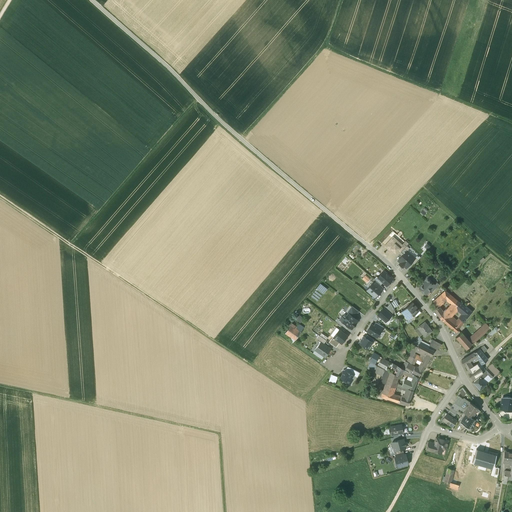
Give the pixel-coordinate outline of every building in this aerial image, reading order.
[(396,242),(391,239),(385,246),(390,251),(392,248),(396,252),(398,250),(401,246),(397,241),(396,242)] [(398,250),(400,252),(408,244),(405,242),(398,250)] [(406,246),(400,252),(403,255),(406,251),(407,251),(409,248),(406,246)] [(407,251),(406,251),(403,255),(398,261),(400,263),(399,264),(403,267),(404,266),(406,268),(411,262),(415,258),(414,258),(407,251)] [(384,271),(378,278),(377,278),(383,283),(386,286),(393,279),(384,271)] [(380,285),(383,283),(377,278),(378,278),(377,276),(374,279),(376,281),(380,285)] [(429,279),(428,278),(427,278),(426,279),(426,281),(423,284),(422,285),(420,287),(419,289),(426,295),(431,289),(434,285),(431,282),(429,281),(429,279)] [(380,285),(376,281),(374,284),(380,290),(383,287),(380,285)] [(369,287),(367,290),(375,298),(381,291),(380,290),(374,284),(373,283),(369,287)] [(459,302),(445,291),(441,294),(446,299),(451,304),(455,307),(459,302)] [(441,294),(433,302),(438,307),(439,306),(446,299),(441,294)] [(412,302),(401,311),(408,319),(413,314),(418,310),(416,307),(416,306),(415,305),(414,305),(412,302)] [(459,302),(455,307),(456,308),(455,308),(460,312),(465,307),(459,302)] [(384,308),(391,315),(395,311),(393,308),(391,303),(387,307),(386,306),(384,308)] [(451,304),(448,308),(452,312),(455,308),(456,308),(455,307),(451,304)] [(359,312),(352,306),(347,313),(349,314),(354,318),(359,312)] [(438,307),(434,310),(438,316),(443,311),(439,306),(438,307)] [(465,307),(460,312),(462,313),(463,314),(462,315),(466,318),(472,311),(466,306),(465,307)] [(384,308),(378,315),(385,322),(391,315),(384,308)] [(448,308),(444,313),(443,311),(438,316),(439,318),(443,321),(450,315),(452,312),(448,308)] [(460,312),(455,308),(452,312),(450,315),(457,321),(462,315),(461,314),(462,313),(460,312)] [(339,320),(342,322),(349,314),(347,313),(345,312),(339,320)] [(354,318),(349,314),(342,322),(347,326),(348,326),(352,328),(353,327),(356,324),(355,324),(358,321),(354,318)] [(457,321),(450,315),(443,321),(456,332),(461,325),(457,321)] [(462,315),(457,321),(461,325),(466,318),(462,315)] [(425,322),(418,327),(425,336),(431,331),(425,322)] [(485,323),(467,339),(472,344),(490,327),(485,323)] [(297,328),(291,324),(285,333),(291,337),(290,339),(294,342),(304,328),(300,324),(297,328)] [(374,325),(371,324),(367,331),(370,333),(373,335),(377,337),(381,330),(374,325)] [(496,327),(488,334),(491,336),(498,329),(496,327)] [(340,342),(342,343),(347,336),(339,330),(334,337),(340,342)] [(467,339),(461,332),(456,337),(466,349),(472,344),(467,339)] [(321,341),(324,344),(326,341),(319,335),(316,338),(321,341)] [(373,343),(372,342),(365,338),(363,336),(358,343),(368,349),(373,343)] [(333,337),(329,343),(336,348),(340,342),(334,337),(333,337)] [(441,345),(433,340),(430,346),(437,349),(441,345)] [(315,350),(325,357),(331,349),(324,344),(321,341),(315,350)] [(417,347),(413,344),(407,355),(411,357),(412,357),(414,353),(415,350),(417,347)] [(422,345),(419,344),(418,345),(417,347),(415,350),(423,354),(425,355),(426,353),(428,348),(422,345)] [(484,345),(479,349),(483,354),(487,350),(484,345)] [(479,349),(473,353),(476,357),(478,360),(479,360),(484,356),(483,354),(479,349)] [(404,369),(373,353),(369,361),(384,369),(390,372),(399,376),(401,377),(402,373),(404,369)] [(421,357),(419,356),(417,360),(422,362),(420,365),(424,367),(431,355),(426,353),(425,355),(423,360),(420,359),(421,357)] [(473,353),(461,360),(464,365),(464,364),(467,370),(471,367),(470,365),(471,364),(469,361),(476,357),(473,353)] [(484,356),(479,360),(482,364),(487,360),(484,356)] [(411,357),(408,363),(413,365),(416,359),(412,357),(411,357)] [(413,365),(408,363),(404,369),(411,373),(412,372),(415,366),(413,365)] [(476,364),(471,367),(467,370),(474,381),(479,376),(482,373),(476,364)] [(499,372),(491,364),(487,368),(494,375),(495,376),(499,372)] [(384,369),(376,365),(373,370),(373,371),(382,376),(384,369)] [(418,368),(415,366),(412,372),(419,376),(422,371),(418,368)] [(494,375),(487,368),(485,371),(488,374),(491,378),(494,375)] [(390,372),(384,369),(382,376),(380,382),(385,384),(390,372)] [(419,377),(404,369),(402,373),(412,378),(417,380),(419,377)] [(350,373),(346,370),(341,378),(344,380),(347,382),(352,381),(351,378),(353,375),(350,373)] [(488,374),(485,371),(484,372),(482,373),(479,376),(482,380),(488,374)] [(399,376),(390,372),(385,384),(384,388),(393,391),(395,387),(396,384),(399,376)] [(337,377),(331,375),(328,382),(335,384),(337,377)] [(474,381),(472,382),(479,390),(486,384),(482,380),(479,376),(474,381)] [(411,381),(406,379),(406,380),(404,380),(402,386),(413,390),(416,383),(411,381)] [(383,390),(377,388),(374,395),(381,397),(383,390)] [(393,391),(384,388),(383,390),(381,397),(390,399),(392,395),(393,391)] [(413,391),(408,388),(407,392),(404,397),(401,396),(400,398),(399,402),(408,405),(413,391)] [(463,396),(468,394),(464,388),(459,390),(463,396)] [(458,396),(449,411),(454,414),(458,408),(463,400),(458,396)] [(508,397),(502,398),(500,409),(511,410),(511,398),(510,398),(508,397)] [(463,400),(458,408),(463,412),(461,415),(462,415),(458,420),(460,421),(460,422),(462,424),(463,423),(469,427),(471,429),(479,417),(477,416),(474,414),(478,408),(469,402),(464,399),(463,400)] [(446,414),(442,420),(452,426),(456,420),(453,418),(447,414),(446,414)] [(401,425),(389,427),(390,428),(391,434),(391,435),(403,433),(401,425)] [(434,443),(432,450),(433,450),(438,451),(439,448),(443,449),(445,449),(448,441),(436,437),(434,443)] [(403,439),(392,443),(391,444),(392,447),(393,448),(394,451),(395,451),(402,449),(405,448),(405,446),(406,445),(405,442),(404,442),(403,439)] [(434,443),(428,442),(425,449),(432,451),(433,450),(432,450),(434,443)] [(492,468),(496,454),(476,449),(473,462),(492,468)] [(511,457),(511,452),(504,451),(503,462),(510,463),(510,464),(511,464),(511,461),(511,457)] [(395,457),(395,458),(396,463),(399,464),(399,466),(400,466),(401,467),(403,466),(403,465),(408,464),(406,458),(407,458),(406,454),(404,455),(395,457)] [(453,469),(448,468),(444,481),(445,481),(450,483),(453,469)]
